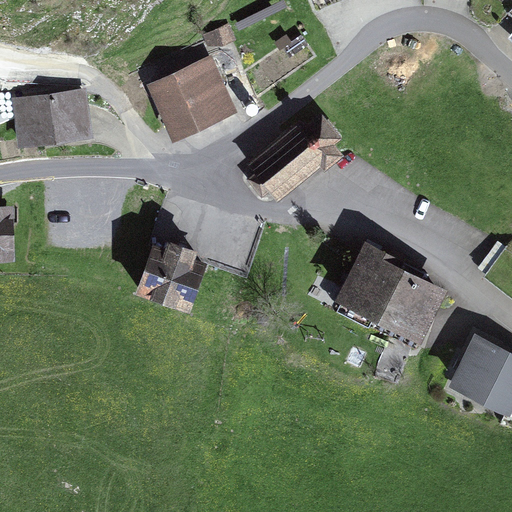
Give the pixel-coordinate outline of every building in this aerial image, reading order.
[(212,57),(147,86),(173,145),(239,114),(212,57)] [(85,90),(13,100),(19,151),(93,141),(85,90)] [(300,122),(246,166),(278,204),(321,169),(324,173),(344,158),(335,146),(342,140),(323,116),(307,130),(300,122)] [(14,208),(0,208),(0,264),(15,264),(14,208)] [(166,252),(154,248),(135,297),(191,317),(208,266),(195,261),(198,254),(168,244),(166,252)] [(365,244),(335,304),(421,347),(448,293),(402,271),(405,265),(365,244)] [(511,353),(476,335),(448,390),(510,419),(511,415),(511,353)]
